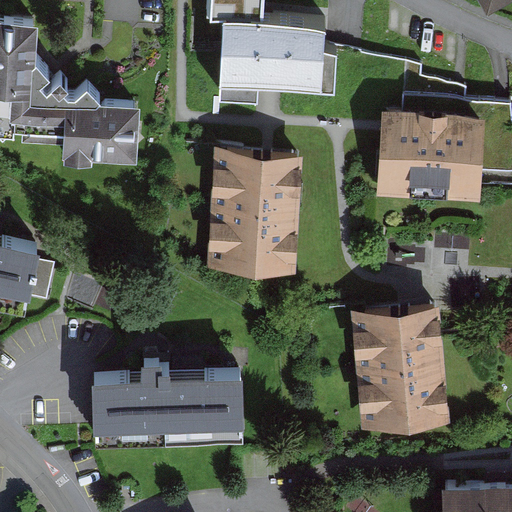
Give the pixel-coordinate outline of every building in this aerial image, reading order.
[(322,83),(326,19),(263,15),(264,0),(210,0),(210,12),(224,13),(220,76),(322,83)] [(53,65),(44,54),(46,15),(0,13),(0,128),(68,132),(67,150),(98,151),(98,146),(143,148),(145,96),(107,94),(92,77),(82,87),(73,86),(69,81),(73,77),(66,68),(51,80),(45,72),(53,65)] [(386,102),(380,187),(482,194),(488,110),(386,102)] [(305,149),(218,143),(210,261),(298,267),(305,149)] [(0,283),(27,288),(36,237),(0,230),(0,283)] [(438,299),(354,306),(362,420),(447,413),(438,299)] [(96,369),(97,429),(240,425),(238,365),(158,367),(158,353),(144,353),(145,367),(96,369)] [(511,511),(511,476),(448,479),(449,511),(511,511)]
